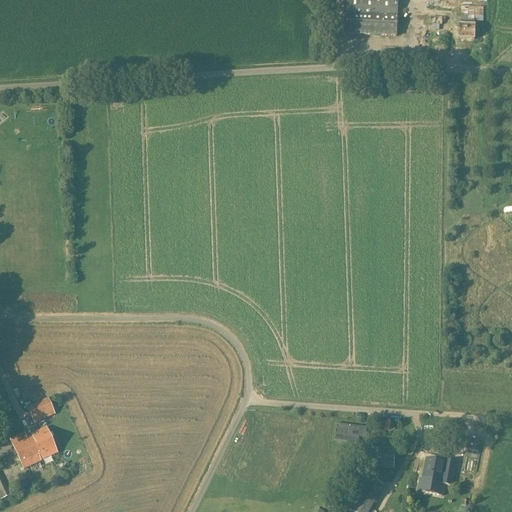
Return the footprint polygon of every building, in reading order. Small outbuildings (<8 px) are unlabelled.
[(468,2),(466,26),(487,27),(488,3),(468,2)] [(449,26),(447,46),(476,48),(477,28),(449,26)] [(55,415),(47,398),(36,403),(44,420),(55,415)] [(365,444),(367,427),(337,424),(335,441),(365,444)] [(51,457),(57,454),(46,429),(28,438),(32,447),(32,448),(38,461),(39,461),(40,463),(42,462),(43,466),(53,461),(51,457)] [(32,447),(28,438),(27,438),(25,434),(10,441),(24,471),(40,463),(39,461),(38,461),(32,448),(32,447)] [(395,470),(395,449),(378,448),(377,468),(395,470)] [(451,476),(452,466),(426,461),(422,480),(419,479),(417,492),(442,497),(444,485),(443,485),(445,475),(451,476)] [(0,474),(0,500),(10,496),(0,474)] [(352,511),(367,511),(382,486),(365,477),(347,509),(352,511)]
